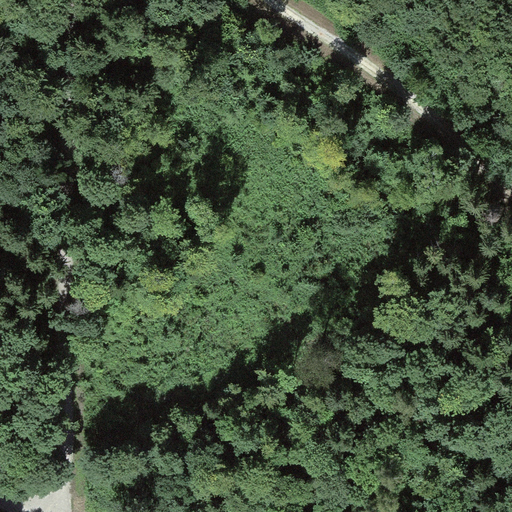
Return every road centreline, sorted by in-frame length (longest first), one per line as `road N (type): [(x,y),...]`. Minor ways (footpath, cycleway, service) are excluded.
road 1 (track): [(69,0),(65,511)]
road 2 (track): [(511,193),(430,113),(277,0)]
